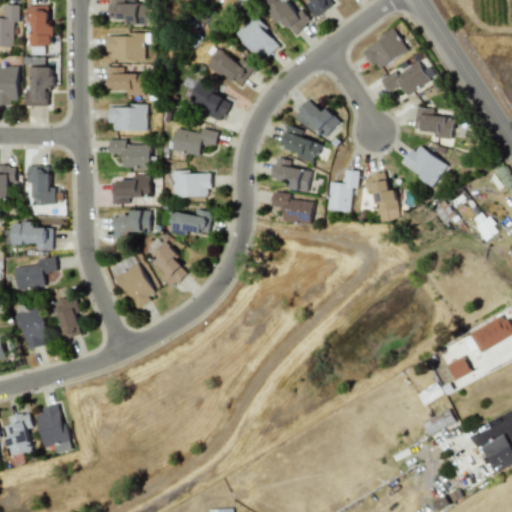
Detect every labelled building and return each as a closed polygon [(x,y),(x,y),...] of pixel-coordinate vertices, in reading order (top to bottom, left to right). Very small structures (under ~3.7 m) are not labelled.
[(147,24),(147,3),(125,2),(125,0),(109,0),(109,18),(128,18),(127,24),(147,24)] [(294,34),(311,21),(302,8),(296,12),(286,0),(274,0),(266,7),(277,22),(282,19),(294,34)] [(309,0),(306,3),(316,16),(335,2),(333,0),(309,0)] [(19,4),(4,4),(4,18),(0,17),(0,45),(14,45),(14,21),(19,21),(19,4)] [(27,22),(32,21),(32,45),(54,45),(53,24),(50,24),(49,5),(27,5),(27,22)] [(254,16),(236,32),(262,60),(280,43),(254,16)] [(408,49),(394,29),(363,49),(377,70),(408,49)] [(109,33),(108,58),(145,58),(145,34),(109,33)] [(224,72),(240,85),(255,67),(242,57),(238,62),(221,48),(207,65),(221,76),(224,72)] [(381,79),(389,92),(400,85),(406,94),(435,75),(429,66),(424,69),(418,60),(397,74),(395,70),(381,79)] [(0,102),(19,102),(18,65),(0,65),(0,102)] [(48,105),(49,85),(53,85),(53,66),(32,66),(32,89),(26,89),(26,105),(48,105)] [(124,72),(125,66),(108,66),(107,88),(122,89),(122,95),(146,95),(146,73),(124,72)] [(191,100),(210,107),(207,115),(223,121),(231,101),(215,95),(218,88),(198,80),(191,100)] [(296,112),(322,139),(341,121),(327,107),(322,111),(310,98),(296,112)] [(114,129),(148,130),(148,105),(110,105),(109,122),(114,122),(114,129)] [(415,129),(435,131),(435,137),(452,138),(454,117),(433,115),(434,108),(416,107),(415,129)] [(298,157),(314,163),(321,143),(301,136),(303,130),(288,124),(280,145),(299,152),(298,157)] [(173,149),(200,155),(203,143),(216,146),(219,131),(201,127),(200,132),(177,127),(173,149)] [(152,144),(127,144),(127,139),(110,138),(110,153),(123,153),(123,168),(151,169),(152,144)] [(403,163),(433,185),(448,165),(418,143),(403,163)] [(308,191),(313,170),(291,166),(292,160),(276,157),(271,179),(290,183),(289,187),(308,191)] [(0,196),(9,196),(9,181),(15,181),(15,165),(0,165),(0,196)] [(27,183),(34,183),(33,204),(55,204),(55,187),(50,186),(50,165),(28,165),(27,183)] [(359,169),(345,169),(344,182),(330,182),(329,210),(351,211),(352,187),(359,187),(359,169)] [(208,195),(207,188),(213,188),(212,171),(173,172),(174,197),(208,195)] [(380,221),(400,218),(396,188),(390,189),(387,172),(365,175),(368,191),(375,190),(380,221)] [(113,180),(113,203),(129,202),(129,197),(151,197),(151,175),(133,175),(133,180),(113,180)] [(284,221),(312,223),(314,201),(291,199),(291,193),(274,191),(272,206),(285,207),(284,221)] [(208,236),(213,211),(197,208),(195,215),(174,210),(170,229),(208,236)] [(150,234),(151,210),(132,209),(131,215),(113,214),(112,232),(150,234)] [(471,219),(486,240),(498,231),(483,210),(471,219)] [(34,227),(34,222),(14,222),(13,243),(36,243),(36,249),(52,249),(53,227),(34,227)] [(167,270),(162,276),(173,287),(188,271),(175,259),(180,254),(165,240),(151,256),(167,270)] [(133,308),(156,298),(136,254),(113,265),(133,308)] [(45,287),(44,272),(56,271),(56,257),(38,258),(39,264),(15,266),(17,288),(45,287)] [(55,301),(67,338),(83,333),(76,313),(80,312),(74,294),(55,301)] [(51,342),(41,305),(17,312),(28,349),(51,342)] [(470,333),(481,353),(511,334),(511,327),(504,314),(470,333)] [(471,372),(465,356),(449,362),(455,379),(471,372)] [(45,447),(56,445),(58,453),(72,449),(61,404),(36,410),(45,447)] [(455,422),(449,408),(422,421),(429,434),(455,422)] [(12,455),(33,449),(28,429),(34,428),(29,411),(8,417),(13,435),(7,437),(12,455)] [(495,472),(511,463),(511,450),(504,434),(481,445),(495,472)]
